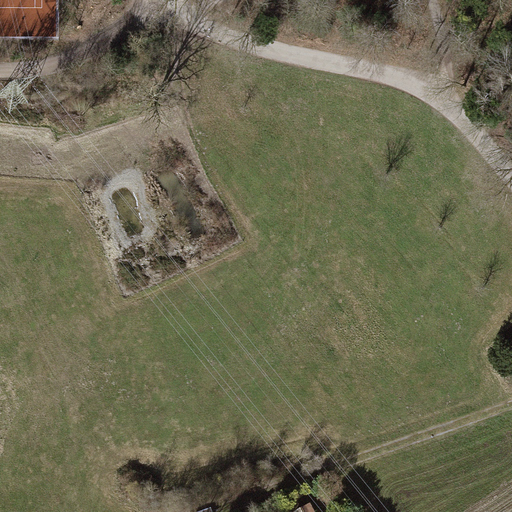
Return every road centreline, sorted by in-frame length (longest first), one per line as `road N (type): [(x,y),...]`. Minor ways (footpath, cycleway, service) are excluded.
road 1 (track): [(171,12),(417,85),(511,187)]
road 2 (track): [(511,402),(202,511)]
road 3 (track): [(171,12),(43,70),(0,66)]
